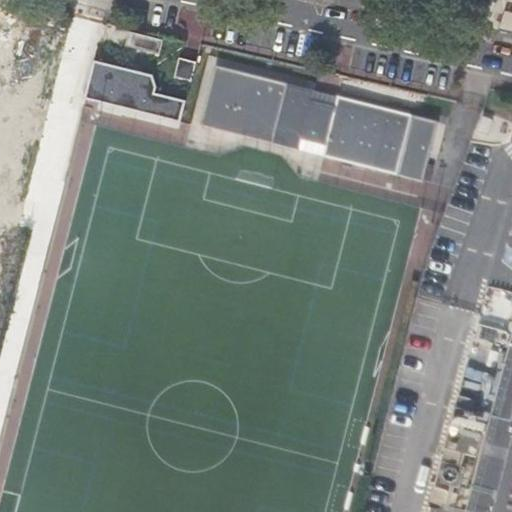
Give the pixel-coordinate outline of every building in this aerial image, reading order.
[(384,0),(384,3),(466,21),(473,3),(461,0),(384,0)] [(511,11),(508,10),(500,29),(511,31),(511,11)] [(130,32),(128,49),(162,54),(165,38),(130,32)] [(194,62),(177,58),(172,77),(190,82),(194,62)] [(97,60),(86,105),(181,129),(188,100),(156,92),(160,76),(97,60)] [(310,102),(313,91),(213,67),(199,126),(298,151),(300,140),(324,146),(321,157),(422,182),(437,122),(336,97),(334,108),(310,102)] [(336,97),(313,91),(310,102),(334,108),(336,97)] [(482,134),(511,134),(511,97),(483,97),(482,134)] [(324,146),(300,140),(298,151),(321,157),(324,146)] [(0,262),(21,266),(26,235),(1,231),(0,235),(0,262)] [(511,511),(511,340),(467,511),(511,511)] [(487,416),(457,408),(446,448),(475,456),(487,416)]
